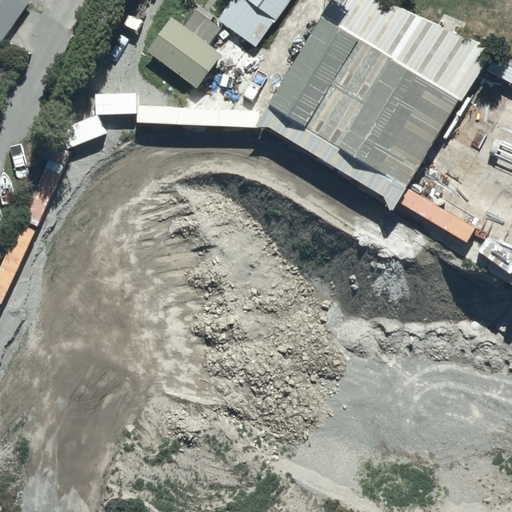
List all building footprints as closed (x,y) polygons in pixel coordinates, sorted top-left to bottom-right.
[(34,7),(24,0),(0,0),(0,48),(3,50),(34,7)] [(296,0),(235,0),(218,26),(257,53),(276,26),(277,28),(296,0)] [(215,21),(201,12),(186,33),(175,25),(150,59),(198,94),(225,58),(213,49),(221,37),(209,29),(215,21)] [(461,108),(323,30),(272,120),(410,198),(461,108)] [(380,239),(342,223),(332,246),(371,261),(380,239)]
